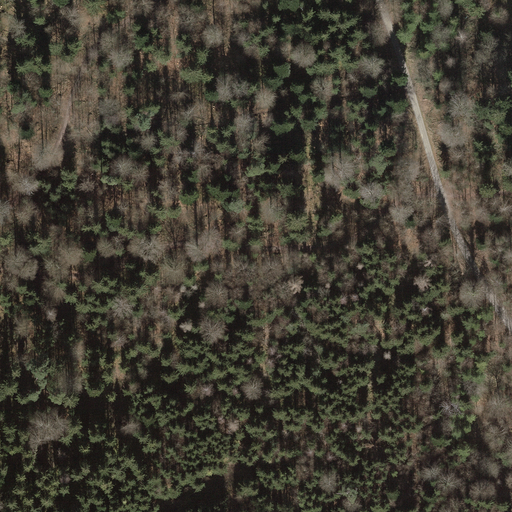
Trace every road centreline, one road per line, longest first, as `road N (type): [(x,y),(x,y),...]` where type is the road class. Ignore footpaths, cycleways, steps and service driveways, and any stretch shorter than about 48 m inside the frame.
road 1 (track): [(511,322),(452,226),(376,0)]
road 2 (track): [(0,220),(73,128),(89,62),(167,0)]
